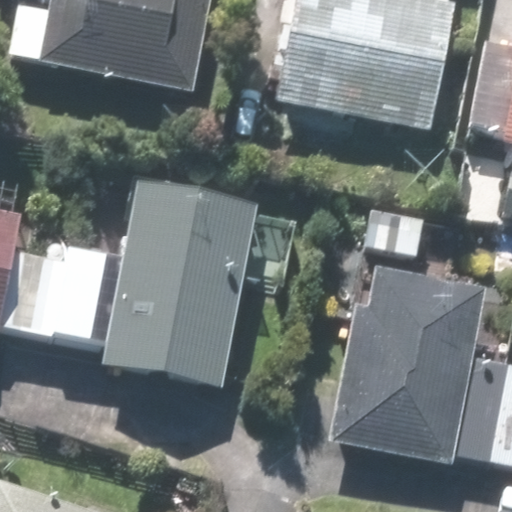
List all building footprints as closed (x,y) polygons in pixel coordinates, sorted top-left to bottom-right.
[(51,0),(47,22),(15,16),(5,69),(190,104),(210,0),(51,0)] [(357,0),(357,1),(350,0),(291,0),(270,111),(426,141),(451,14),(444,13),(446,0),(357,0)] [(511,69),(497,153),(511,156),(511,69)] [(511,172),(506,171),(499,229),(511,230),(511,172)] [(253,219),(132,196),(96,381),(217,404),(253,219)] [(0,315),(16,227),(0,223),(0,315)] [(417,228),(341,223),(338,266),(414,272),(417,228)] [(110,278),(12,266),(2,343),(101,355),(110,278)] [(511,473),(511,374),(468,366),(481,300),(372,279),(364,318),(345,315),(319,449),(448,473),(450,462),(511,473)] [(0,511),(64,511),(0,491),(0,511)]
